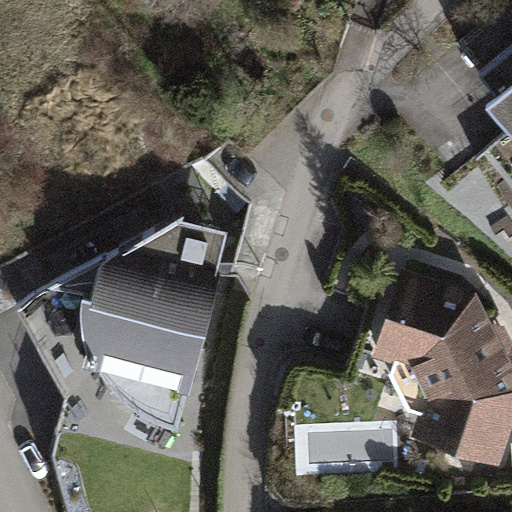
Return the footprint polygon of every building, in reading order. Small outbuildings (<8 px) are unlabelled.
[(480,69),(511,44),(511,19),(502,7),(458,41),(480,69)] [(511,44),(480,69),(511,110),(511,44)] [(218,268),(171,256),(183,210),(50,282),(83,290),(82,309),(85,327),(88,341),(92,352),(100,369),(111,385),(124,398),(138,410),(157,420),(178,428),(218,268)] [(207,235),(188,231),(183,249),(202,254),(207,235)] [(408,277),(385,344),(418,356),(436,392),(425,425),(493,448),(511,391),(511,383),(503,366),(498,365),(477,323),(480,318),(469,296),(408,277)] [(418,374),(381,376),(384,418),(421,415),(418,374)]
